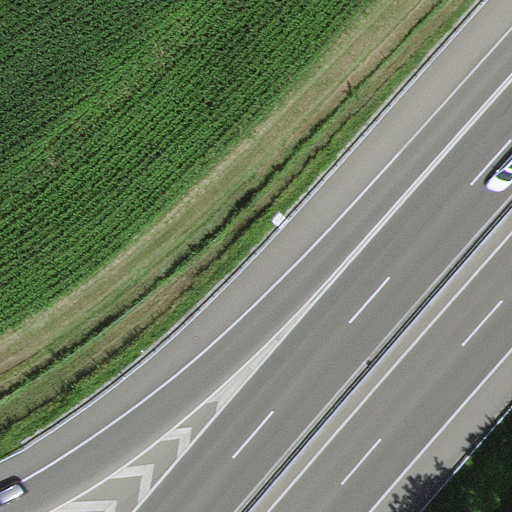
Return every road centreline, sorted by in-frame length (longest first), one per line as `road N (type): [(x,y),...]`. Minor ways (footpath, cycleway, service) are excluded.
road 1 (motorway): [(385,283),(179,399),(7,511)]
road 2 (motorway): [(385,283),(187,511)]
road 3 (motorway): [(318,511),(511,290)]
road 4 (motorway): [(511,140),(385,283)]
